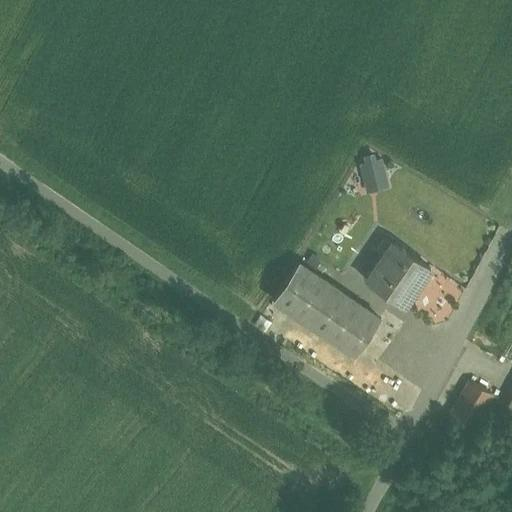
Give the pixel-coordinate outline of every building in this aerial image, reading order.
[(366,163),(361,164),(367,191),(389,186),(383,159),(377,160),(375,154),(364,157),(366,163)] [(392,242),(363,282),(405,311),(433,271),(392,242)] [(300,263),(273,302),(353,358),(380,319),(300,263)] [(418,309),(446,322),(462,286),(435,273),(418,309)] [(494,395),(468,380),(447,418),(473,432),(494,395)] [(511,386),(500,409),(511,414),(511,386)]
